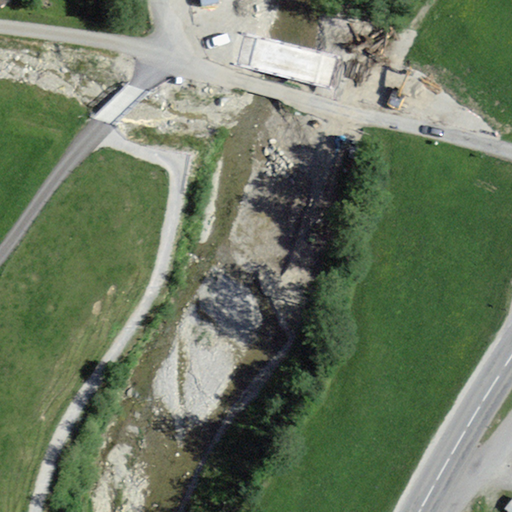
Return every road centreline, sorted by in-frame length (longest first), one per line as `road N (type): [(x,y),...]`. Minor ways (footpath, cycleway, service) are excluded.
road 1 (residential): [(511,148),(388,84),(232,47),(174,48)]
road 2 (residential): [(174,48),(102,120),(0,256)]
road 3 (secondary): [(511,357),(419,511)]
road 4 (residential): [(174,48),(0,28)]
